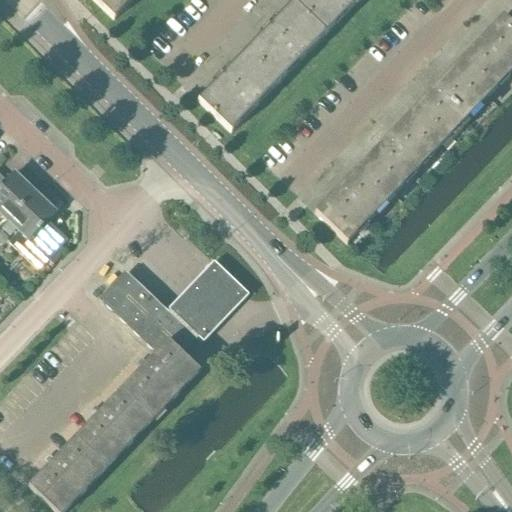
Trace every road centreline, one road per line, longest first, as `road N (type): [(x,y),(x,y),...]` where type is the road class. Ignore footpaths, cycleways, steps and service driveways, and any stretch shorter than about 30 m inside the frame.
road 1 (tertiary): [(367,353),(181,163)]
road 2 (residential): [(288,185),(471,0)]
road 3 (residential): [(0,445),(12,456),(116,345),(60,292)]
road 4 (tertiary): [(181,163),(18,0)]
road 5 (residential): [(121,225),(0,110)]
road 6 (secondary): [(511,241),(415,340)]
road 7 (secondary): [(350,404),(266,511)]
